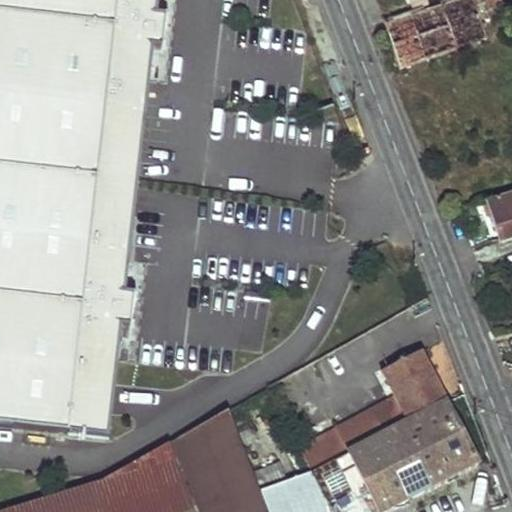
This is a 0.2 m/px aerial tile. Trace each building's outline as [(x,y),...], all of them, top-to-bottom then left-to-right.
[(160,0),(0,0),(0,426),(110,439),(122,329),(132,330),(136,295),(127,294),(154,50),(164,51),(168,15),(159,15),(160,0)] [(384,23),(400,68),(486,38),(482,23),(474,0),(451,0),(390,21),(384,23)] [(511,0),(474,0),(482,23),(511,13),(511,9),(511,6),(511,5),(511,0)] [(511,191),(486,200),(499,239),(511,234),(511,191)] [(399,397),(302,444),(315,470),(449,402),(423,351),(385,370),(399,397)] [(449,402),(315,470),(333,511),(390,511),(480,465),(449,402)] [(201,507),(202,511),(271,511),(264,492),(232,409),(175,442),(201,507)] [(100,485),(108,511),(184,511),(201,507),(175,442),(100,485)] [(264,492),(271,511),(333,511),(315,470),(264,492)] [(9,511),(108,511),(100,485),(9,511)]
